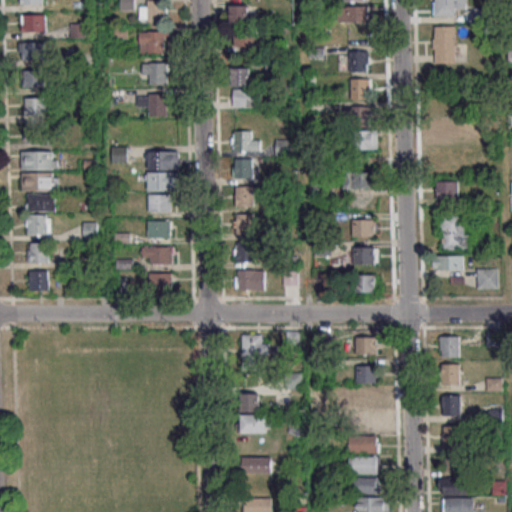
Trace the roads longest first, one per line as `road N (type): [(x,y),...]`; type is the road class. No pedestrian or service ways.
road 1 (residential): [(412,511),(397,0)]
road 2 (residential): [(197,0),(211,511)]
road 3 (residential): [(0,314),(511,313)]
